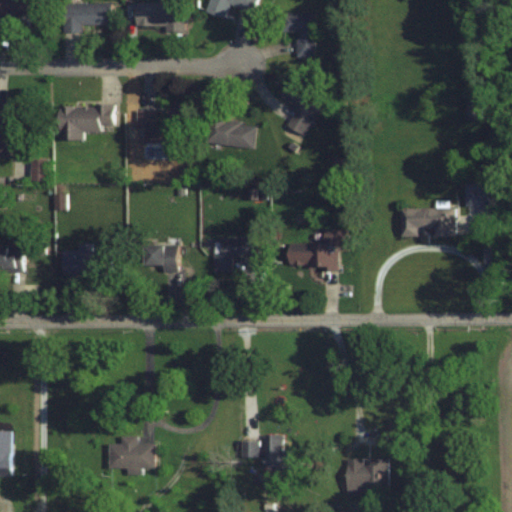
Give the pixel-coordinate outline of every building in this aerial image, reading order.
[(0,0),(0,13),(28,14),(27,0),(0,0)] [(167,0),(168,2),(136,2),(136,27),(164,27),(164,30),(183,30),(183,0),(167,0)] [(228,4),(253,12),(256,0),(209,0),(206,13),(224,18),(228,4)] [(110,24),(110,2),(63,3),(63,31),(82,30),(82,24),(110,24)] [(298,57),(314,57),(314,12),(282,12),(282,31),(298,31),(298,57)] [(303,135),(325,95),(291,76),(279,96),(297,106),(286,126),(303,135)] [(0,155),(12,156),(12,99),(0,99),(0,155)] [(114,104),(59,105),(59,138),(83,138),(83,132),(102,132),(102,125),(114,125),(114,104)] [(156,109),(137,110),(138,145),(185,145),(185,105),(166,105),(166,125),(156,125),(156,109)] [(228,115),(209,114),(207,145),(254,147),(255,123),(228,122),(228,115)] [(48,179),(48,158),(31,158),(31,179),(48,179)] [(466,205),(488,205),(488,183),(466,183),(466,205)] [(433,237),(455,237),(455,207),(400,207),(400,237),(418,237),(418,228),(433,228),(433,237)] [(339,270),(338,247),(347,247),(346,230),(323,230),(323,243),(297,244),(298,271),(339,270)] [(213,272),(232,272),(232,257),(255,257),(255,237),(213,237),(213,272)] [(78,251),(62,251),(62,270),(111,270),(111,251),(92,251),(92,242),(78,242),(78,251)] [(24,245),(0,244),(0,270),(24,270),(24,245)] [(163,270),(177,270),(177,245),(145,245),(145,266),(163,266),(163,270)] [(289,466),(290,450),(282,450),(282,435),(263,434),(263,441),(242,441),(242,457),(264,457),(263,465),(289,466)] [(154,443),(138,443),(138,435),(122,435),(122,443),(109,443),(109,468),(155,467),(154,443)] [(0,476),(12,477),(12,443),(0,442),(0,476)] [(347,458),(347,494),(388,494),(388,458),(347,458)]
